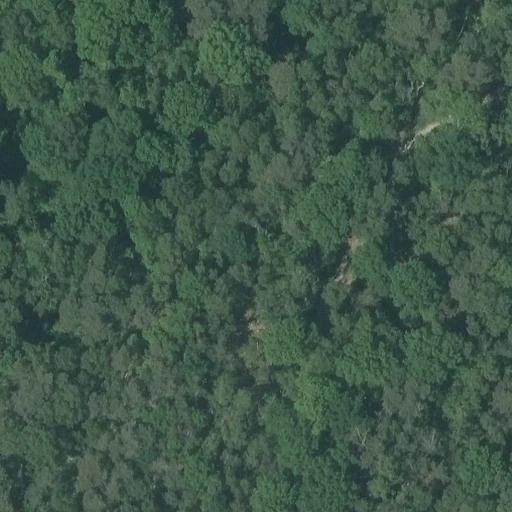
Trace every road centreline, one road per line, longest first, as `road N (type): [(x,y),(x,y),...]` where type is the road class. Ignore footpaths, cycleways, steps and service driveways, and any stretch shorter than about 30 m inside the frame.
road 1 (unknown): [(408,511),(323,372),(319,335),(398,184),(448,142)]
road 2 (track): [(322,230),(264,268),(197,363),(153,399),(161,452),(195,511)]
road 3 (track): [(322,230),(297,313),(304,383),(298,410),(306,442),(357,511)]
road 4 (track): [(448,142),(395,165),(322,230)]
